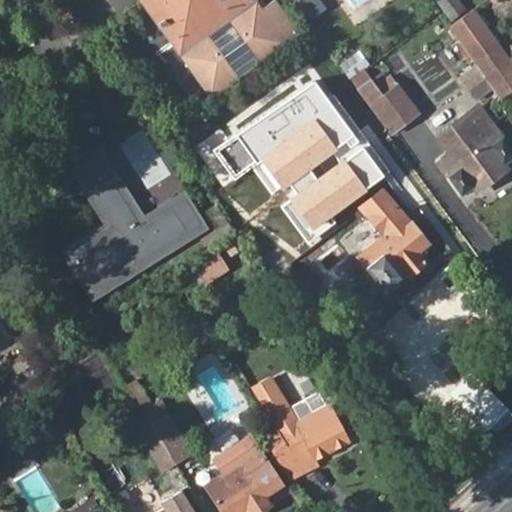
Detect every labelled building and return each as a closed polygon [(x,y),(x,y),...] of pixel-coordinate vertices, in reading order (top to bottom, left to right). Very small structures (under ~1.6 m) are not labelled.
[(146,0),(162,21),(158,23),(162,28),(166,26),(177,44),(195,31),(197,35),(234,9),(231,4),(236,0),(146,0)] [(177,44),(211,89),(284,37),(296,28),(276,0),(272,0),(259,11),(250,0),(236,0),(231,4),(234,9),(197,35),(195,31),(177,44)] [(319,0),(301,0),(301,1),(313,17),(325,8),(319,0)] [(458,0),(436,0),(445,19),(463,11),(458,0)] [(473,10),(449,25),(475,60),(498,45),(473,10)] [(511,64),(498,45),(475,60),(493,86),(511,72),(511,64)] [(314,75),(211,148),(234,181),(253,168),(272,195),(287,184),(295,195),(281,204),(308,242),(335,223),(330,216),(386,176),(314,75)] [(401,126),(418,113),(397,85),(381,98),(401,126)] [(511,159),(511,149),(478,104),(441,131),(455,151),(438,163),(461,195),(474,186),(477,191),(508,169),(504,165),(511,159)] [(98,156),(77,169),(84,180),(105,167),(98,156)] [(111,223),(68,250),(92,288),(186,229),(171,205),(141,224),(105,167),(84,180),(111,223)] [(383,190),(362,209),(385,235),(407,217),(383,190)] [(196,222),(181,199),(171,205),(186,229),(196,222)] [(425,247),(429,243),(407,217),(385,235),(359,258),(388,290),(404,276),(403,274),(407,270),(411,274),(415,270),(417,273),(425,265),(423,263),(427,260),(423,256),(426,253),(427,250),(425,247)] [(310,296),(288,261),(270,231),(253,241),(292,306),(310,296)] [(194,266),(205,283),(228,268),(217,251),(194,266)] [(299,422),(273,377),(256,388),(275,419),(282,432),(268,442),(291,479),(319,466),(316,459),(348,441),(329,407),(299,422)] [(168,415),(159,402),(143,412),(151,425),(168,415)] [(189,451),(168,415),(151,425),(173,461),(189,451)] [(275,419),(260,428),(268,442),(282,432),(275,419)] [(259,455),(253,445),(227,462),(224,458),(210,468),(213,471),(200,479),(206,489),(259,455)] [(264,499),(280,488),(259,455),(206,489),(219,511),(242,511),(245,510),(246,511),(261,511),(269,507),(264,499)] [(36,467),(14,480),(33,511),(52,511),(61,507),(36,467)] [(98,511),(91,501),(72,511),(98,511)]
